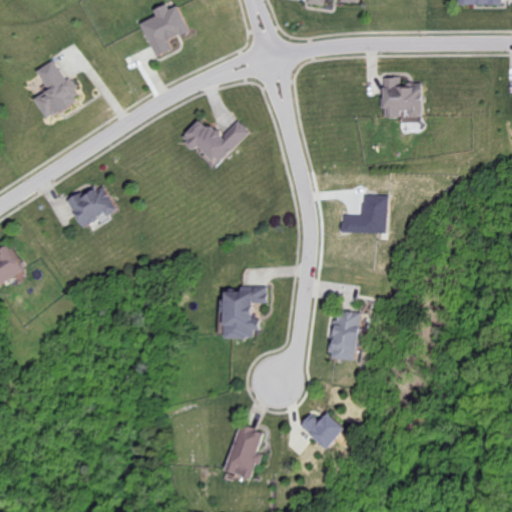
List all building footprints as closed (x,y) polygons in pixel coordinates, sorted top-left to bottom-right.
[(139,20),(157,57),(174,48),(170,40),(189,31),(176,5),(168,9),(166,6),(139,20)] [(33,98),(46,118),(80,97),(55,59),(36,71),(47,89),(33,98)] [(421,83),(401,83),(401,77),(383,77),(383,117),(400,117),(400,110),(408,110),(408,116),(421,116),(421,83)] [(250,131),(240,120),(221,138),(201,117),(180,138),(191,149),(197,143),(217,163),(250,131)] [(116,210),(104,183),(69,200),(81,227),(116,210)] [(388,233),(389,195),(364,194),(364,214),(344,213),(343,232),(388,233)] [(0,283),(24,272),(10,242),(0,246),(0,283)] [(221,290),(220,337),(254,338),(255,329),(262,330),(262,317),(250,316),(250,303),(268,303),(268,287),(239,286),(239,291),(221,290)] [(357,360),(361,313),(336,311),(332,358),(357,360)] [(325,448),(346,430),(330,412),(319,421),(313,414),(303,423),(325,448)] [(252,480),(262,453),(259,452),(266,433),(241,423),(224,469),(252,480)]
